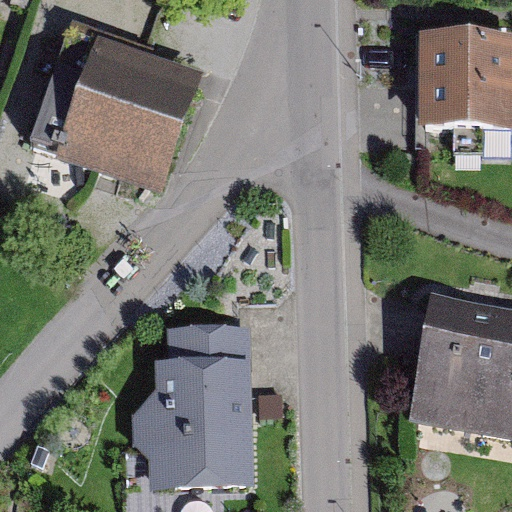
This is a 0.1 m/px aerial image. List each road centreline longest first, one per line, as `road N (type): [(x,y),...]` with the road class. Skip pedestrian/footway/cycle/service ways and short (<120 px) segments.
road 1 (unclassified): [(290,86),(224,183),(0,430)]
road 2 (unclassified): [(331,511),(322,189),(311,130),(290,86)]
road 3 (track): [(511,240),(322,189)]
